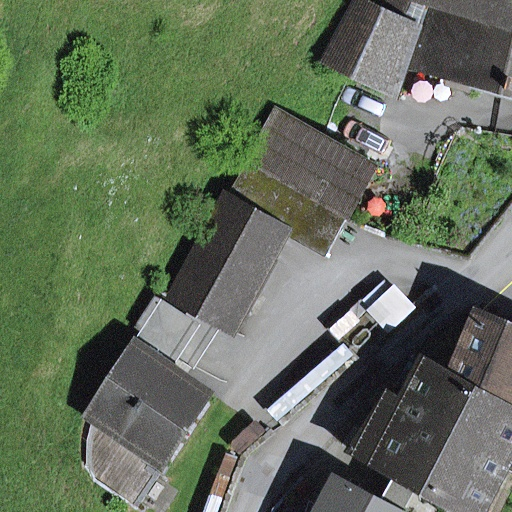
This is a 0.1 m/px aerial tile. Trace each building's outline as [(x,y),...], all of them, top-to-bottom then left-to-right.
[(398,17),(376,5),(364,0),(359,0),(327,57),(387,87),(406,22),(398,17)] [(431,0),(431,4),(511,26),(511,0),(378,0),(376,5),(398,17),(405,0),(431,0)] [(473,84),(472,88),(511,97),(511,26),(431,4),(414,66),(473,84)] [(249,163),(348,219),(375,168),(277,113),(249,163)] [(172,297),(219,324),(229,329),(285,230),(329,255),(348,219),(249,163),(172,297)] [(219,324),(172,297),(163,291),(138,328),(144,332),(162,344),(153,357),(170,368),(177,357),(191,366),(219,324)] [(511,410),(511,328),(479,315),(470,336),(456,330),(437,351),(459,365),(454,378),(511,410)] [(144,332),(91,416),(165,467),(212,396),(183,377),(170,368),(153,357),(162,344),(144,332)] [(511,454),(511,456),(511,410),(454,378),(459,365),(437,351),(408,398),(511,453),(511,454)] [(170,368),(183,377),(191,366),(177,357),(170,368)] [(398,478),(426,494),(453,509),(458,511),(481,511),(511,456),(511,454),(511,453),(408,398),(406,402),(391,392),(352,452),(398,478)] [(310,504),(307,511),(399,511),(383,503),(336,478),(320,509),(310,504)] [(399,511),(416,511),(426,494),(398,478),(383,503),(399,511)] [(450,511),(453,509),(426,494),(416,511),(450,511)]
